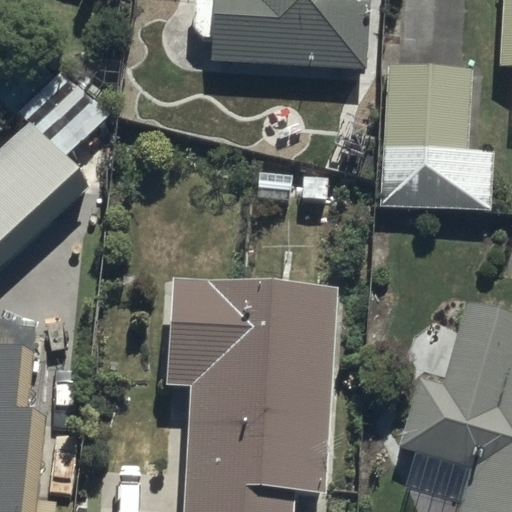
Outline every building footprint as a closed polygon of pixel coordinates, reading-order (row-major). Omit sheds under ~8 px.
[(366,70),(369,0),(210,0),(208,63),(366,70)] [(511,151),(511,0),(506,0),(496,150),(511,151)] [(479,83),(388,79),(379,223),(489,230),(493,169),(473,168),(479,83)] [(0,282),(86,204),(21,133),(0,152),(0,282)] [(320,511),(335,283),(177,273),(161,511),(320,511)] [(460,511),(511,511),(511,311),(441,291),(396,446),(473,469),(460,511)] [(0,511),(32,511),(46,344),(0,340),(0,511)]
